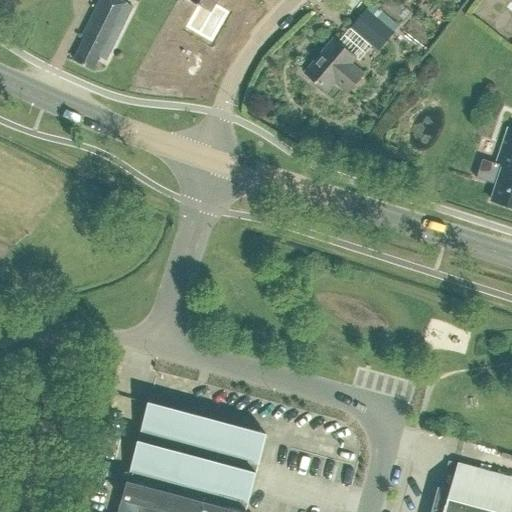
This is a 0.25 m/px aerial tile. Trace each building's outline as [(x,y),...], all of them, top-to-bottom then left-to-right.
[(105,60),(132,5),(121,0),(99,0),(82,35),(84,37),(74,59),(94,69),(100,57),(105,60)] [(189,0),(211,12),(217,0),(189,0)] [(350,28),(378,52),(394,32),(367,9),(350,28)] [(499,47),(511,40),(511,28),(511,29),(494,36),(499,47)] [(348,96),(364,77),(352,66),(357,61),(335,41),(305,75),(327,94),(335,85),(348,96)] [(511,208),(511,130),(510,130),(498,166),(504,168),(493,202),(511,208)] [(150,402),(119,511),(244,511),(255,473),(263,444),(265,434),(150,402)] [(453,475),(457,464),(449,461),(445,472),(453,475)] [(511,511),(511,478),(460,464),(453,491),(446,511),(511,511)]
